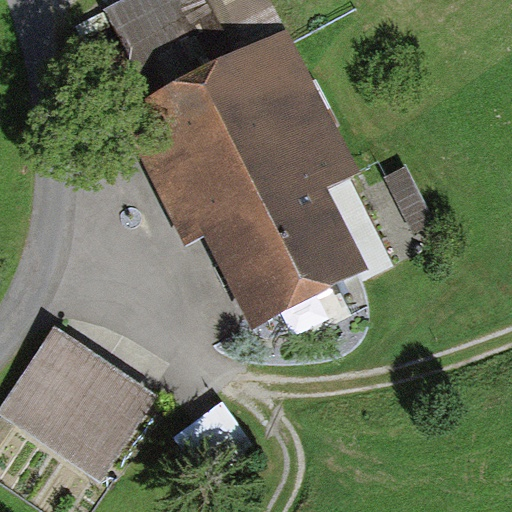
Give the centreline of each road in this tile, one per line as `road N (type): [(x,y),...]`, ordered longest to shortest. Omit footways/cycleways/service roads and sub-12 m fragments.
road 1 (track): [(39,276),(226,382),(384,370),(511,330)]
road 2 (residential): [(26,0),(47,84),(57,182),(39,276),(0,338)]
road 3 (track): [(226,382),(283,437),(291,459),(272,511)]
